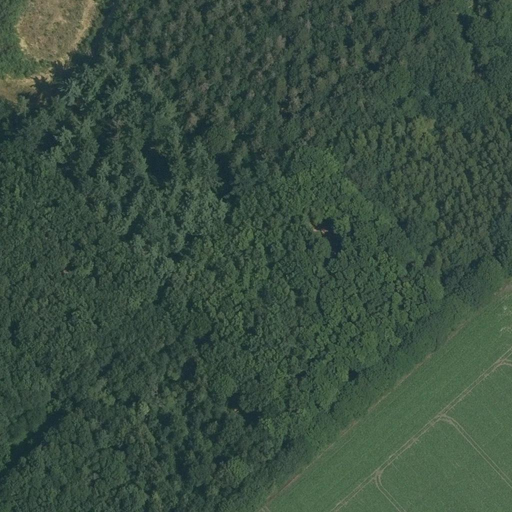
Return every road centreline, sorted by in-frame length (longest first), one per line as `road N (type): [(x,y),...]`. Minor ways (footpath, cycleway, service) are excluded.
road 1 (track): [(229,511),(511,257)]
road 2 (track): [(36,121),(93,56),(119,0)]
